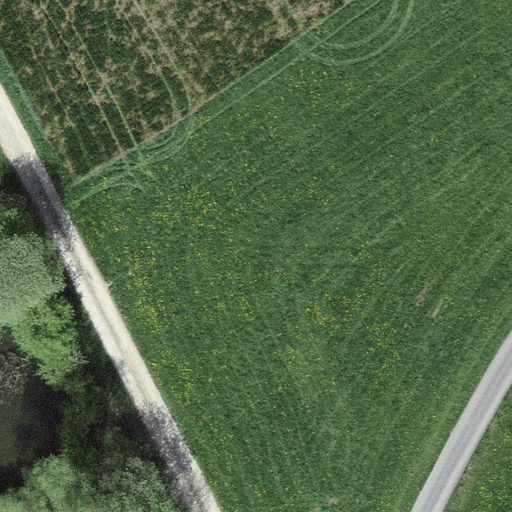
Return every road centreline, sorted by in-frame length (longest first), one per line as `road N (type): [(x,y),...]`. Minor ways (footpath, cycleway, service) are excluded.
road 1 (track): [(0,127),(191,511)]
road 2 (track): [(427,511),(511,363)]
